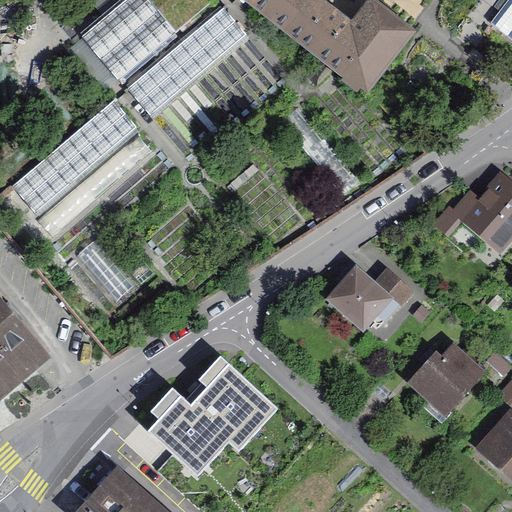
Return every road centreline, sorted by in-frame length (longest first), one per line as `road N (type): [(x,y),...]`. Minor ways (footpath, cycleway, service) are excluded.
road 1 (residential): [(502,135),(222,323)]
road 2 (residential): [(222,323),(437,511)]
road 3 (residential): [(222,323),(41,446),(2,490)]
